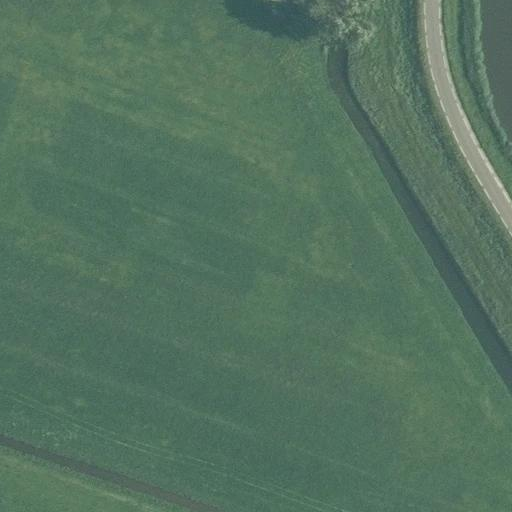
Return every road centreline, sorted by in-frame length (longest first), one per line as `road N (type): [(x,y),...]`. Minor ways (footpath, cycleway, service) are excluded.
road 1 (tertiary): [(511,220),(443,89),(430,0)]
road 2 (track): [(0,469),(127,511)]
